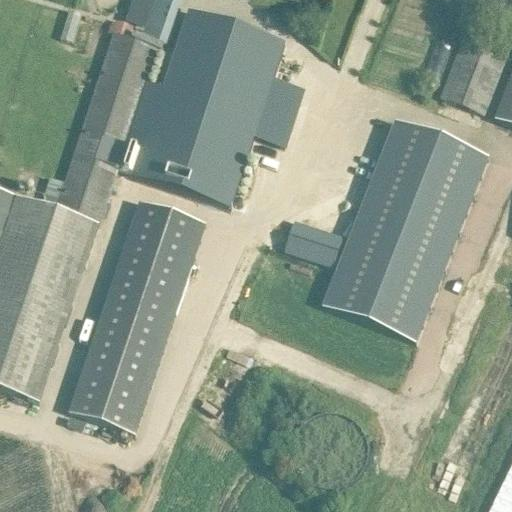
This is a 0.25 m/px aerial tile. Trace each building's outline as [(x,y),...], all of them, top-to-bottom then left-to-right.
[(155,0),(141,43),(170,52),(186,0),(155,0)] [(135,185),(192,203),(207,157),(205,157),(243,38),(188,20),(163,100),(154,97),(129,173),(138,176),(135,185)] [(465,36),(440,100),(482,116),(507,52),(465,36)] [(129,173),(154,97),(145,94),(159,53),(113,38),(57,214),(102,229),(121,170),(129,173)] [(229,215),(242,177),(257,128),(281,51),(247,40),(209,158),(207,157),(192,203),(229,215)] [(511,81),(495,124),(511,130),(511,81)] [(290,139),(257,128),(242,177),(274,187),(290,139)] [(493,170),(402,129),(320,311),(411,352),(493,170)] [(0,250),(15,204),(0,198),(0,250)] [(0,393),(44,408),(102,229),(57,214),(16,201),(15,204),(0,250),(0,393)] [(208,226),(137,202),(67,414),(138,437),(208,226)] [(363,457),(363,454),(363,450),(363,446),(362,443),(361,439),(359,436),(357,433),(355,430),(353,427),(350,425),(347,423),(344,421),(341,419),(338,418),(334,417),(330,416),(327,416),(323,416),(320,417),(316,418),(313,419),(309,420),(306,422),(303,424),(300,427),(298,429),(296,432),(294,435),(292,439),(291,442),(290,446),(290,449),(289,453),(289,456),(290,460),(291,464),(292,467),(294,470),(295,473),(298,476),(300,479),(303,481),(305,484),(309,486),(312,487),(315,488),(319,489),(322,490),(326,490),(330,490),(333,489),(337,489),(340,487),(344,486),(347,484),(350,482),(352,480),(355,477),(357,474),(359,471),(360,468),(362,464),(363,461),(363,457)] [(511,511),(511,471),(492,511),(511,511)]
